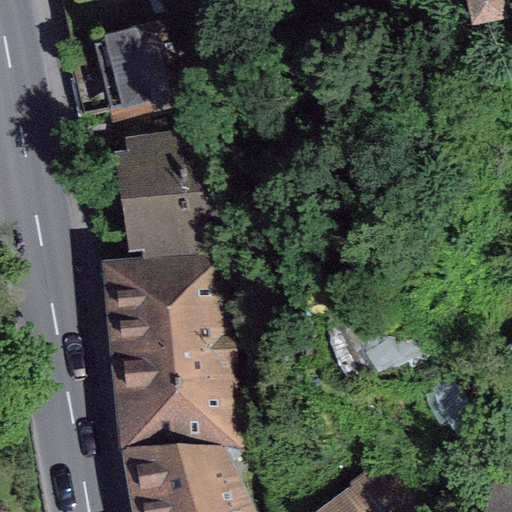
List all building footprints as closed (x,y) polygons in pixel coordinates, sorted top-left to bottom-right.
[(496,0),(469,0),(476,26),(502,20),(496,0)] [(238,7),(215,16),(229,83),(247,82),(238,7)] [(66,50),(81,116),(123,107),(125,112),(216,91),(200,20),(66,50)] [(210,133),(134,145),(137,163),(129,164),(143,246),(161,243),(164,259),(230,248),(210,133)] [(135,453),(229,431),(222,364),(236,363),(234,342),(224,343),(216,267),(118,277),(135,453)] [(229,431),(135,453),(146,511),(249,511),(229,468),(242,454),(240,432),(229,431)] [(438,511),(441,510),(407,453),(359,490),(368,503),(355,511),(438,511)]
